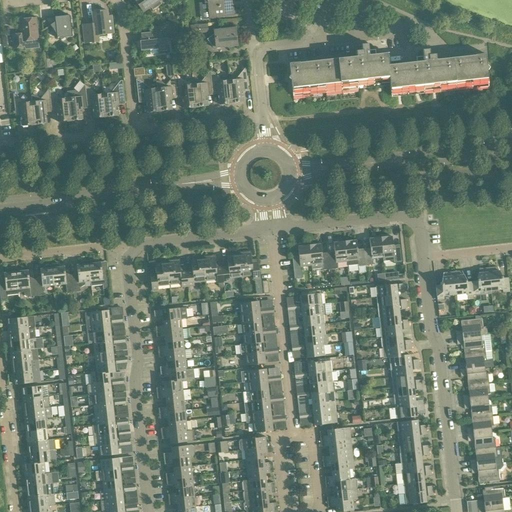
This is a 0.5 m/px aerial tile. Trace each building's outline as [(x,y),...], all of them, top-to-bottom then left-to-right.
[(137,0),(135,1),(143,13),(151,7),(152,10),(161,4),(159,2),(161,0),(137,0)] [(204,0),(205,3),(208,3),(209,18),(233,16),(232,5),(226,6),(225,0),(204,0)] [(93,24),(82,25),(84,43),(99,41),(98,35),(113,33),(111,16),(107,16),(107,10),(92,12),(93,24)] [(55,21),(50,25),(57,34),(57,39),(60,38),(61,40),(64,38),(72,37),(70,15),(55,17),(55,21)] [(21,34),(12,35),(14,48),(25,47),(25,41),(38,40),(36,18),(19,20),(21,34)] [(193,25),(189,25),(190,35),(193,34),(196,36),(197,34),(208,33),(207,24),(198,25),(198,26),(193,27),(193,25)] [(212,36),(207,40),(213,48),(226,46),(229,50),(236,45),(237,45),(235,29),(221,30),(220,28),(216,31),(212,31),(212,36)] [(141,41),(140,41),(141,51),(150,50),(151,54),(158,54),(158,52),(167,51),(166,38),(164,38),(163,31),(158,32),(158,29),(151,30),(151,32),(141,33),(141,41)] [(290,75),(289,78),(291,80),(292,94),(389,83),(391,95),(489,84),(487,72),(489,70),(487,67),(485,54),(475,55),(436,59),(435,54),(429,55),(429,49),(422,50),(423,56),(416,57),(416,62),(388,65),(387,53),(376,54),(375,50),(368,50),(368,44),(361,45),(362,50),(356,51),(356,56),(299,62),(289,63),(290,75)] [(235,80),(229,81),(231,103),(243,102),(242,89),(248,88),(245,67),(245,68),(235,80)] [(199,84),(193,84),(195,107),(207,106),(206,93),(212,92),(209,71),(199,84)] [(222,81),(209,71),(212,92),(218,91),(219,105),(231,103),(229,81),(222,81)] [(160,81),(156,82),(157,88),(159,111),(171,110),(170,96),(176,96),(174,75),(165,86),(160,81)] [(186,85),(174,75),(176,96),(182,95),(183,109),(195,107),(193,84),(186,85)] [(138,79),(136,79),(138,100),(146,99),(148,113),(159,111),(157,88),(150,89),(138,79)] [(110,93),(103,94),(106,117),(118,116),(116,102),(124,101),(122,81),(120,81),(110,93)] [(67,92),(67,93),(70,121),(82,120),(80,106),(86,106),(84,85),(78,93),(75,91),(67,92)] [(97,95),(84,85),(86,106),(92,105),(94,118),(106,117),(103,94),(97,95)] [(35,95),(31,95),(32,102),(34,125),(46,124),(45,110),(51,110),(48,89),(40,99),(35,95)] [(61,99),(48,89),(51,110),(57,109),(58,122),(70,121),(67,93),(66,93),(61,99)] [(13,93),(15,113),(21,113),(22,126),(34,125),(32,102),(25,103),(13,93)] [(392,237),(380,238),(383,258),(393,256),(394,263),(401,262),(400,248),(393,248),(392,237)] [(370,248),(364,249),(365,266),(373,265),(372,259),(383,258),(380,238),(369,239),(370,248)] [(356,240),(345,242),(347,262),(347,266),(358,265),(358,266),(365,266),(364,249),(357,250),(356,240)] [(334,252),(328,253),(330,270),(337,269),(336,263),(347,262),(345,242),(333,243),(334,252)] [(320,244),(309,246),(311,266),(311,265),(312,269),(322,268),(322,270),(330,270),(328,253),(321,254),(320,244)] [(299,259),(292,260),(294,279),(302,278),(301,267),(311,266),(309,246),(298,247),(299,259)] [(250,252),(238,253),(241,277),(253,276),(253,279),(259,279),(257,259),(251,259),(250,252)] [(227,262),(221,263),(223,283),(230,282),(229,278),(241,277),(238,253),(226,255),(227,262)] [(214,256),(202,257),(205,281),(217,280),(217,283),(218,283),(219,286),(221,287),(224,287),(223,283),(221,263),(215,263),(214,256)] [(191,266),(185,266),(188,287),(194,286),(193,282),(205,281),(202,257),(191,259),(191,266)] [(93,260),(88,261),(90,281),(91,286),(102,285),(103,289),(110,288),(108,272),(102,273),(100,263),(98,263),(98,262),(93,260)] [(179,260),(167,261),(169,285),(181,284),(181,287),(188,287),(185,266),(179,267),(179,260)] [(72,276),(71,276),(73,292),(80,291),(80,287),(81,287),(85,285),(84,282),(90,281),(88,261),(83,261),(79,264),(79,265),(76,265),(77,273),(74,274),(72,275),(72,276)] [(156,274),(150,274),(152,291),(158,290),(158,286),(169,285),(167,261),(155,263),(156,274)] [(57,264),(52,265),(54,285),(65,284),(66,293),(73,292),(71,276),(70,276),(70,275),(65,274),(64,267),(62,267),(61,266),(57,264)] [(36,280),(35,280),(37,296),(44,295),(43,287),(54,285),(52,265),(46,265),(42,268),(43,269),(40,269),(41,278),(37,278),(35,279),(36,280)] [(497,267),(488,268),(491,291),(502,290),(503,292),(509,292),(508,278),(502,278),(501,276),(497,267)] [(21,268),(15,269),(18,293),(23,292),(24,295),(26,297),(37,296),(35,280),(34,280),(34,279),(28,278),(28,271),(25,271),(25,270),(21,268)] [(477,281),(472,282),(473,296),(479,295),(479,292),(491,291),(488,268),(479,269),(477,279),(478,279),(477,281)] [(5,283),(0,283),(0,295),(1,300),(7,299),(7,295),(18,294),(18,293),(15,269),(10,269),(6,272),(6,273),(4,273),(5,283)] [(462,271),(452,272),(455,295),(467,294),(467,296),(473,296),(472,282),(466,282),(465,280),(462,271)] [(441,285),(436,286),(437,300),(444,299),(443,296),(455,295),(452,272),(443,273),(441,283),(442,283),(441,285)] [(396,284),(375,287),(376,297),(397,295),(397,290),(405,289),(404,284),(396,285),(396,284)] [(298,293),(299,302),(299,307),(322,304),(321,294),(318,294),(308,295),(308,292),(301,293),(298,293)] [(397,295),(376,297),(378,307),(406,304),(406,299),(398,300),(397,295)] [(258,301),(239,303),(240,314),(259,312),(259,310),(258,301)] [(348,301),(340,302),(341,312),(349,311),(348,301)] [(322,304),(299,307),(300,317),(323,314),(325,314),(324,304),(322,304)] [(406,304),(378,307),(379,318),(400,315),(399,310),(407,309),(406,304)] [(186,308),(153,311),(154,317),(162,316),(163,321),(181,319),(188,318),(186,308)] [(259,312),(240,314),(241,324),(260,322),(260,314),(266,313),(266,309),(259,310),(259,312)] [(108,310),(90,312),(91,323),(109,321),(108,310)] [(323,314),(300,317),(301,327),(324,324),(323,314)] [(400,315),(379,318),(380,328),(409,324),(408,320),(400,321),(400,315)] [(8,322),(7,323),(8,331),(28,328),(27,317),(8,319),(8,322)] [(163,326),(155,327),(156,332),(182,329),(181,319),(163,321),(163,326)] [(462,331),(455,331),(456,338),(481,335),(480,329),(483,329),(482,319),(461,321),(462,331)] [(109,321),(91,323),(86,323),(87,334),(110,331),(109,321)] [(260,322),(241,324),(242,334),(262,332),(261,330),(260,322)] [(302,333),(300,333),(300,337),(325,334),(324,324),(301,327),(302,330),(302,333)] [(409,324),(380,328),(381,338),(402,335),(401,330),(409,329),(409,324)] [(28,328),(8,331),(9,341),(35,338),(34,328),(28,328)] [(182,329),(156,332),(156,337),(164,336),(165,341),(183,339),(182,329)] [(262,332),(242,334),(244,344),(263,342),(262,334),(269,334),(268,329),(261,330),(262,332)] [(110,331),(87,334),(88,344),(93,343),(111,341),(110,331)] [(303,345),(297,345),(298,350),(304,350),(304,347),(323,345),(326,345),(325,334),(300,337),(301,342),(303,342),(303,345)] [(402,335),(381,338),(382,348),(411,345),(410,340),(402,341),(402,335)] [(481,335),(456,338),(457,345),(463,344),(464,353),(485,351),(484,341),(481,341),(481,335)] [(35,338),(9,341),(10,352),(37,349),(35,338)] [(165,346),(157,347),(158,352),(184,349),(183,339),(165,341),(165,346)] [(111,341),(93,343),(94,353),(112,351),(111,341)] [(263,342),(244,344),(239,345),(241,355),(245,354),(264,352),(264,350),(263,342)] [(323,345),(304,347),(304,350),(304,353),(305,358),(307,358),(324,355),(323,345)] [(411,345),(382,348),(383,358),(389,358),(389,357),(404,356),(404,355),(403,350),(411,350),(411,345)] [(37,349),(10,352),(11,363),(38,360),(37,349)] [(184,349),(158,352),(159,357),(167,356),(167,361),(185,359),(184,349)] [(264,352),(245,354),(246,365),(265,363),(264,355),(271,354),(270,349),(264,350),(264,352)] [(94,353),(95,363),(114,361),(112,351),(94,353)] [(465,363),(459,363),(460,370),(484,368),(484,361),(486,361),(485,351),(464,353),(465,363)] [(404,356),(389,357),(389,358),(390,368),(419,364),(419,360),(411,360),(410,355),(404,355),(404,356)] [(306,372),(300,372),(301,377),(307,377),(306,374),(331,371),(330,361),(329,358),(307,360),(305,361),(306,369),(306,372)] [(168,366),(160,367),(160,372),(186,369),(185,359),(167,361),(168,366)] [(38,360),(11,363),(12,374),(39,371),(38,360)] [(366,371),(364,360),(357,361),(358,371),(366,371)] [(114,361),(95,363),(97,373),(97,374),(109,372),(109,373),(115,372),(114,361)] [(419,364),(390,368),(391,378),(412,375),(412,370),(420,369),(419,364)] [(484,368),(460,370),(461,377),(467,376),(468,386),(489,383),(488,373),(485,374),(484,368)] [(186,369),(160,372),(161,378),(169,377),(169,381),(169,382),(181,380),(181,381),(194,379),(193,369),(186,369)] [(266,369),(240,372),(242,382),(248,382),(267,380),(267,377),(266,369)] [(39,371),(12,374),(13,382),(15,381),(15,385),(40,382),(39,371)] [(331,371),(306,374),(307,377),(308,384),(332,382),(331,371)] [(97,373),(91,374),(92,385),(110,383),(109,373),(109,372),(97,374),(97,373)] [(412,375),(391,378),(393,388),(421,385),(421,380),(413,381),(412,375)] [(267,380),(248,382),(249,392),(268,390),(267,382),(274,381),(273,377),(267,377),(267,380)] [(164,387),(156,388),(157,393),(182,390),(181,381),(181,380),(169,382),(169,381),(163,382),(164,387)] [(332,382),(308,384),(309,394),(333,392),(333,391),(334,390),(333,383),(332,382)] [(88,385),(87,387),(88,394),(89,395),(93,395),(111,393),(110,383),(92,385),(88,385)] [(469,395),(463,396),(463,402),(488,400),(487,394),(490,393),(489,383),(468,386),(469,395)] [(421,385),(393,388),(394,398),(415,396),(414,390),(422,389),(421,385)] [(42,386),(21,388),(22,399),(43,397),(42,386)] [(182,390),(157,393),(157,399),(165,398),(166,402),(184,400),(182,390)] [(268,390),(249,392),(243,393),(244,403),(269,400),(269,398),(268,390)] [(309,394),(310,405),(334,402),(333,392),(309,394)] [(111,393),(93,395),(94,405),(112,403),(111,393)] [(394,398),(385,399),(386,408),(395,408),(424,405),(423,400),(415,401),(415,396),(394,398)] [(43,397),(22,399),(23,410),(44,408),(43,397)] [(269,400),(244,403),(245,413),(270,410),(269,402),(276,401),(275,397),(269,398),(269,400)] [(166,407),(158,408),(159,414),(185,411),(184,400),(166,402),(166,407)] [(488,400),(463,402),(464,409),(470,409),(471,418),(492,416),(491,406),(489,406),(488,400)] [(311,412),(305,413),(305,415),(305,418),(311,417),(311,415),(335,412),(334,402),(310,405),(308,405),(308,409),(310,408),(311,412)] [(112,403),(94,405),(95,415),(113,413),(112,403)] [(424,405),(395,408),(396,419),(417,416),(416,411),(424,410),(424,405)] [(44,408),(23,410),(25,421),(45,419),(52,418),(50,407),(44,408)] [(270,410),(245,413),(246,423),(252,422),(271,420),(271,418),(270,410)] [(185,411),(159,414),(159,419),(167,418),(168,423),(186,421),(185,411)] [(335,412),(311,415),(311,417),(312,425),(314,425),(332,423),(337,423),(335,412)] [(113,413),(95,415),(96,425),(114,423),(113,413)] [(472,427),(466,428),(467,435),(491,432),(491,426),(493,426),(492,416),(471,418),(472,427)] [(271,420),(252,422),(253,433),(272,431),(271,422),(278,422),(278,417),(271,418),(271,420)] [(45,419),(25,421),(26,432),(46,429),(45,419)] [(417,420),(396,422),(397,433),(426,430),(426,425),(418,426),(417,420)] [(168,428),(161,428),(161,434),(187,431),(186,421),(168,423),(168,428)] [(96,425),(92,426),(94,436),(115,433),(114,423),(96,425)] [(327,436),(320,436),(321,442),(350,438),(349,428),(327,430),(327,436)] [(46,429),(26,432),(27,442),(47,440),(46,429)] [(187,431),(161,434),(162,439),(170,438),(170,443),(193,441),(194,439),(193,432),(191,430),(187,431)] [(426,430),(397,433),(399,443),(420,441),(419,435),(427,435),(426,430)] [(491,432),(467,435),(468,442),(474,441),(475,450),(496,448),(495,438),(492,438),(491,432)] [(115,433),(94,436),(95,446),(99,445),(117,443),(115,433)] [(240,440),(239,442),(240,449),(241,450),(244,450),(270,447),(270,442),(266,442),(265,437),(240,440)] [(350,438),(321,442),(321,446),(328,446),(329,451),(352,448),(350,438)] [(47,440),(27,442),(28,453),(48,451),(55,450),(54,439),(47,440)] [(420,441),(399,443),(400,453),(429,450),(428,445),(420,446),(420,441)] [(117,443),(99,445),(100,456),(118,454),(117,443)] [(171,453),(163,454),(164,459),(190,456),(192,456),(194,454),(193,447),(191,445),(171,447),(171,453)] [(270,447),(244,450),(245,460),(263,458),(263,453),(271,452),(270,447)] [(476,459),(470,460),(470,467),(502,463),(500,447),(496,448),(475,450),(476,459)] [(330,456),(322,457),(323,462),(353,458),(352,448),(329,451),(330,456)] [(429,450),(400,453),(401,463),(422,461),(421,456),(429,455),(429,450)] [(48,451),(28,453),(29,464),(44,463),(50,462),(48,451)] [(190,456),(164,459),(164,464),(172,463),(173,468),(191,466),(190,456)] [(374,456),(367,457),(368,467),(375,466),(374,456)] [(118,458),(100,460),(101,471),(119,469),(118,458)] [(263,458),(245,460),(247,470),(272,467),(272,462),(264,463),(263,458)] [(353,458),(323,462),(323,467),(331,466),(331,471),(349,469),(354,469),(353,458)] [(422,461),(401,463),(402,474),(431,470),(430,466),(422,466),(422,461)] [(25,468),(24,468),(25,476),(45,473),(44,463),(29,464),(25,464),(25,468)] [(506,463),(502,463),(470,467),(471,474),(477,473),(479,483),(489,482),(489,484),(499,483),(499,480),(499,472),(501,471),(501,470),(507,467),(506,463)] [(173,473),(165,474),(166,479),(192,476),(191,466),(173,468),(173,473)] [(272,467),(247,470),(248,480),(266,478),(265,474),(273,473),(272,467)] [(119,469),(101,471),(95,471),(96,481),(102,481),(120,479),(119,469)] [(332,476),(325,477),(325,482),(350,479),(349,469),(331,471),(332,476)] [(431,470),(402,474),(403,484),(424,481),(423,476),(431,475),(431,470)] [(51,473),(45,473),(25,476),(26,486),(52,483),(51,473)] [(192,476),(166,479),(167,484),(175,483),(175,488),(193,486),(192,476)] [(243,482),(242,483),(243,490),(244,491),(275,488),(274,482),(266,483),(266,478),(248,480),(243,481),(243,482)] [(120,479),(102,481),(103,491),(122,489),(120,479)] [(355,479),(350,479),(325,482),(326,487),(333,486),(333,491),(356,489),(355,479)] [(424,481),(403,484),(404,494),(433,491),(433,486),(425,487),(424,481)] [(52,483),(26,486),(27,497),(51,494),(53,494),(52,483)] [(176,493),(168,494),(168,499),(194,497),(193,486),(175,488),(176,493)] [(244,492),(243,493),(244,500),(245,501),(268,499),(267,494),(275,493),(275,488),(244,491),(244,492)] [(483,500),(477,500),(478,507),(502,505),(502,499),(504,498),(503,488),(482,490),(483,500)] [(103,491),(100,491),(101,501),(123,499),(122,489),(103,491)] [(334,496),(327,497),(327,502),(352,500),(357,499),(356,489),(333,491),(334,496)] [(404,494),(398,495),(399,505),(412,504),(412,506),(418,505),(418,503),(426,502),(426,496),(434,495),(433,491),(404,494)] [(51,494),(27,497),(28,508),(49,506),(52,505),(51,494)] [(194,497),(168,499),(169,505),(177,504),(177,509),(195,507),(194,497)] [(123,499),(101,501),(102,511),(106,511),(124,509),(123,499)] [(245,502),(244,503),(245,510),(246,511),(277,508),(276,503),(268,504),(268,499),(245,501),(245,502)] [(352,500),(327,502),(328,507),(335,506),(335,511),(336,511),(354,510),(352,500)]
